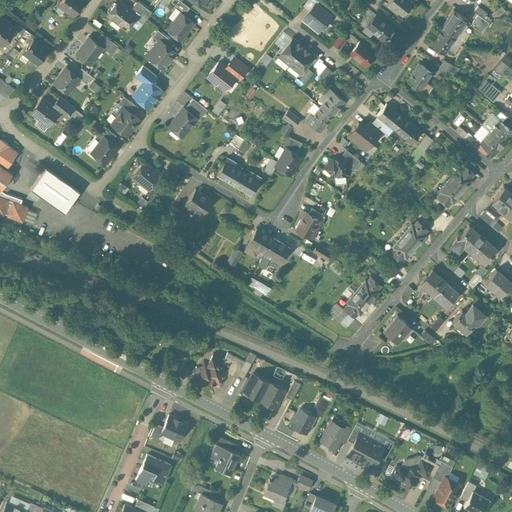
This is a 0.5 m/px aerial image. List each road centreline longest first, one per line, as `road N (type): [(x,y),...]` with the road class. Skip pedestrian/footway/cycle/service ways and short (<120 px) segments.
road 1 (track): [(421,396),(330,350),(98,186)]
road 2 (residential): [(372,86),(268,218),(137,139)]
road 3 (residential): [(163,382),(0,296)]
road 4 (residential): [(137,139),(232,0)]
road 5 (residential): [(5,120),(100,0)]
road 6 (residential): [(384,82),(497,171)]
road 7 (residential): [(106,511),(163,382)]
road 8 (residential): [(372,86),(262,0)]
